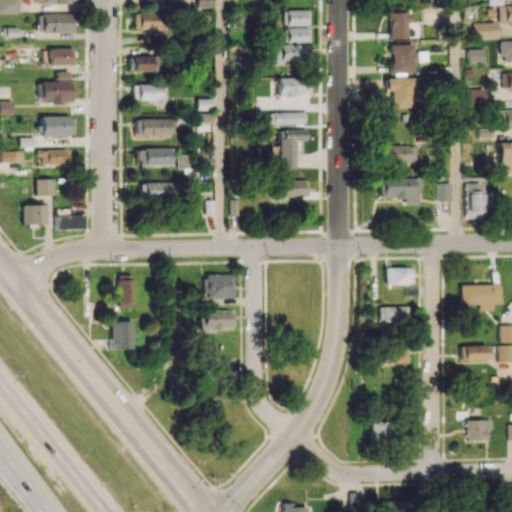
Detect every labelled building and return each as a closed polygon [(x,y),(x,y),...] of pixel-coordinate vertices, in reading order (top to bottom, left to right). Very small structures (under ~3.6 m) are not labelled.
[(16,0),(0,0),(0,12),(17,12),(16,0)] [(511,5),(498,5),(498,22),(511,21),(511,5)] [(307,10),(281,9),(281,25),(307,25),(307,10)] [(133,31),(163,30),(162,12),(132,13),(133,31)] [(387,39),(405,38),(405,22),(410,22),(409,12),(387,12),(387,39)] [(71,32),(72,13),(37,13),(36,31),(71,32)] [(472,39),(496,38),(496,22),(471,22),(472,39)] [(307,27),(284,28),(284,42),(307,41),(307,27)] [(511,61),(511,40),(499,41),(500,61),(511,61)] [(413,43),(388,44),(388,73),(413,73),(413,43)] [(272,63),(303,62),(302,44),(271,44),(272,63)] [(41,48),(41,64),(71,64),(71,48),(41,48)] [(481,49),(465,49),(465,62),(481,63),(481,49)] [(132,55),(132,72),(162,72),(162,56),(132,55)] [(511,71),(502,71),(502,88),(511,88),(511,71)] [(308,94),(307,78),(275,79),(275,95),(308,94)] [(383,90),(389,90),(389,107),(412,108),(413,78),(384,78),(383,90)] [(131,100),(166,100),(166,79),(154,79),(154,84),(131,85),(131,100)] [(71,81),(39,81),(39,99),(48,98),(48,102),(71,102),(71,81)] [(463,106),(484,105),(483,88),(462,88),(463,106)] [(0,114),(11,114),(10,100),(0,100),(0,114)] [(499,129),(511,128),(511,108),(498,109),(499,129)] [(302,124),(303,112),(266,112),(266,124),(302,124)] [(72,116),(39,115),(39,135),(72,135),(72,116)] [(134,136),(174,135),(174,118),(133,119),(134,136)] [(304,129),(278,129),(278,138),(277,138),(277,168),(294,168),(293,140),(304,140),(304,129)] [(497,172),(511,171),(511,141),(497,142),(497,172)] [(411,145),(376,144),(375,162),(411,163),(411,145)] [(212,164),(211,146),(200,147),(200,164),(212,164)] [(135,165),(173,164),(173,148),(135,148),(135,165)] [(68,164),(68,149),(37,149),(38,165),(68,164)] [(21,150),(0,150),(0,161),(21,161),(21,150)] [(190,168),(190,154),(176,155),(176,168),(190,168)] [(52,178),(33,178),(34,195),(52,195),(52,178)] [(415,204),(414,178),(374,178),(374,198),(399,198),(400,204),(415,204)] [(305,180),(279,179),(279,189),(274,189),(274,198),(305,198),(305,180)] [(139,182),(140,201),(178,200),(178,181),(139,182)] [(448,183),(433,183),(432,200),(448,200),(448,183)] [(238,199),(229,199),(228,215),(237,216),(238,199)] [(20,224),(45,224),(45,205),(20,204),(20,224)] [(503,222),(511,221),(511,206),(503,206),(503,222)] [(81,229),(81,215),(53,215),(53,228),(81,229)] [(382,267),(382,284),(409,284),(409,267),(382,267)] [(232,297),(232,273),(201,274),(202,298),(232,297)] [(132,275),(116,274),(115,307),(131,307),(132,275)] [(458,304),(478,303),(478,310),(496,310),(496,284),(458,284),(458,304)] [(376,322),(403,323),(404,306),(376,305),(376,322)] [(233,328),(233,309),(197,310),(198,329),(233,328)] [(131,321),(108,321),(109,349),(131,349),(131,321)] [(511,324),(498,325),(497,342),(511,342),(511,324)] [(511,361),(511,343),(496,344),(497,361),(511,361)] [(485,344),(458,345),(458,361),(486,360),(485,344)] [(404,365),(405,346),(390,346),(389,365),(404,365)] [(464,440),(485,440),(485,429),(490,429),(490,419),(464,419),(464,440)] [(370,440),(393,440),(393,420),(370,421),(370,440)] [(378,511),(406,511),(407,500),(379,499),(378,511)] [(281,511),(305,511),(305,506),(291,506),(291,502),(282,502),(281,511)]
